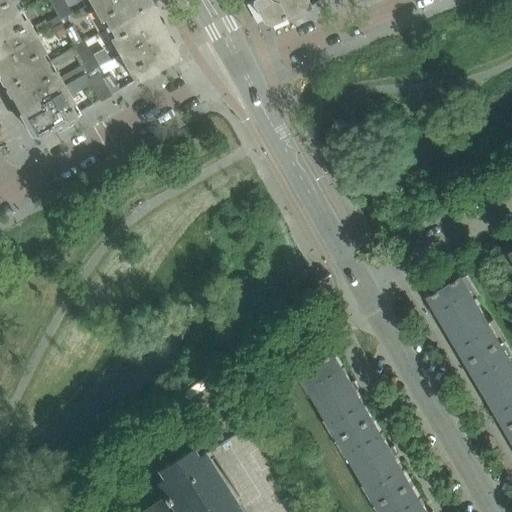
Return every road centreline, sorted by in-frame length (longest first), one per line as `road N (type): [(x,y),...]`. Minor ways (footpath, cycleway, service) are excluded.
road 1 (residential): [(99,473),(363,288)]
road 2 (residential): [(10,195),(241,68)]
road 3 (unclassified): [(494,511),(363,288)]
road 4 (unclassified): [(363,288),(241,68)]
road 5 (residential): [(363,288),(511,203)]
road 6 (residential): [(404,0),(264,59)]
